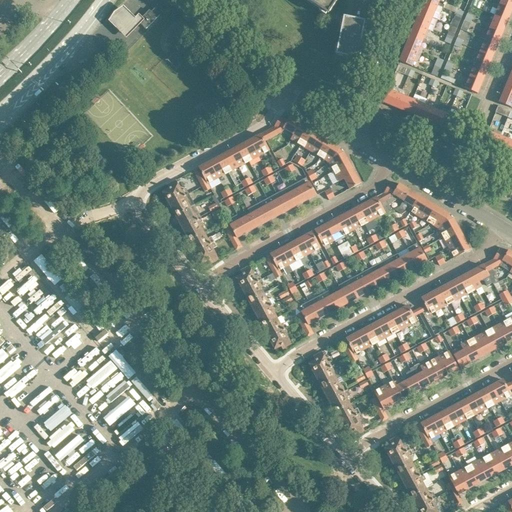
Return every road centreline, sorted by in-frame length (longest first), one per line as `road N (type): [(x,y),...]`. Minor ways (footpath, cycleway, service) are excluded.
road 1 (unclassified): [(199,285),(141,215),(140,198),(260,121),(279,95)]
road 2 (unclassified): [(273,371),(480,253),(494,226)]
road 3 (unclassified): [(388,162),(367,191),(199,285)]
road 4 (unclassified): [(511,363),(346,456)]
road 5 (secondary): [(0,114),(76,42),(107,0)]
road 6 (unclassified): [(293,507),(194,392)]
road 7 (residential): [(279,95),(178,0)]
road 8 (unclassified): [(253,511),(168,413)]
road 9 (residential): [(494,226),(388,162)]
road 10 (unclassified): [(511,32),(461,145)]
road 11 (unclassified): [(28,251),(108,345)]
road 12 (unclassified): [(134,322),(57,227)]
